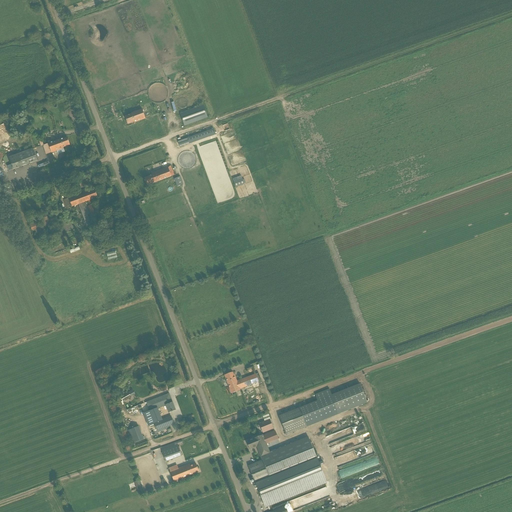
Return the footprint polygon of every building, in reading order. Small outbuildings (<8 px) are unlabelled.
[(203,105),(180,114),(184,126),(207,118),(203,105)] [(142,109),(136,112),(131,114),(125,117),(128,124),(134,122),(135,123),(140,122),(146,119),(142,109)] [(214,129),(187,138),(189,144),(216,135),(214,129)] [(51,153),(56,151),(58,155),(65,152),(63,148),(70,145),(67,138),(64,139),(64,138),(59,140),(48,144),(44,145),(42,140),(39,141),(41,146),(43,146),(46,154),(51,153)] [(37,161),(33,149),(8,158),(13,170),(37,161)] [(171,166),(159,171),(154,173),(155,174),(144,178),(147,186),(152,184),(174,175),(171,166)] [(242,179),(234,182),(235,185),(237,184),(238,187),(244,185),(242,179)] [(67,209),(71,207),(71,209),(72,209),(76,207),(79,206),(88,232),(95,229),(85,202),(87,201),(89,206),(87,207),(91,218),(94,217),(99,215),(95,204),(93,205),(91,200),(98,197),(95,190),(88,193),(87,191),(82,193),(63,200),(67,209)] [(34,235),(59,225),(55,217),(48,220),(44,209),(35,213),(38,221),(29,225),(34,235)] [(64,234),(78,229),(75,222),(72,223),(70,216),(59,220),(64,234)] [(232,394),(236,392),(240,390),(239,390),(258,382),(259,384),(262,382),(259,373),(237,381),(234,375),(233,375),(232,372),(225,375),(232,394)] [(360,384),(332,396),(339,414),(366,402),(360,384)] [(126,400),(131,397),(128,391),(122,394),(126,400)] [(168,413),(171,412),(176,410),(169,394),(164,396),(147,402),(157,430),(174,424),(171,417),(162,420),(157,409),(166,406),(168,413)] [(282,415),(279,416),(286,435),(306,427),(299,408),(282,415)] [(263,432),(268,430),(265,422),(260,424),(263,432)] [(325,438),(327,444),(362,431),(362,432),(366,430),(364,423),(328,435),(329,436),(325,438)] [(145,439),(140,426),(129,430),(133,443),(145,439)] [(247,442),(246,442),(249,450),(256,447),(257,448),(259,453),(260,456),(262,460),(262,461),(259,462),(248,466),(256,484),(264,505),(265,506),(265,507),(305,491),(325,483),(327,482),(318,461),(308,437),(270,452),(266,444),(272,442),(269,433),(263,436),(263,435),(253,439),(248,441),(247,442)] [(166,461),(181,455),(178,446),(162,451),(166,461)] [(178,469),(170,472),(174,481),(184,477),(188,476),(194,473),(199,472),(196,464),(190,466),(190,465),(185,466),(178,469)] [(140,495),(143,493),(144,493),(144,492),(142,486),(139,481),(134,483),(136,488),(137,490),(139,495),(140,495)] [(273,511),(288,511),(311,504),(307,495),(272,509),(273,511)]
